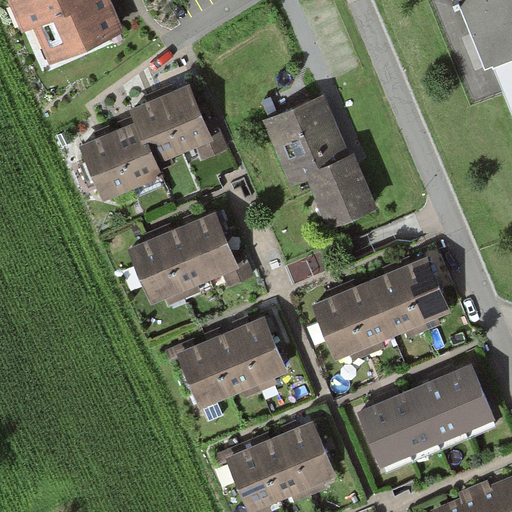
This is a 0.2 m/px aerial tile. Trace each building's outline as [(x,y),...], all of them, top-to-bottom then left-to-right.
[(112,25),(101,0),(10,0),(17,14),(32,8),(51,51),(112,25)] [(492,58),(511,50),(511,0),(461,0),(485,61),(492,58)] [(511,50),(492,58),(511,108),(511,50)] [(131,112),(147,151),(189,134),(203,128),(182,78),(126,101),(131,112)] [(349,147),(324,89),(263,116),(291,180),(308,173),(329,220),(377,200),(354,145),(349,147)] [(131,112),(78,135),(100,188),(154,166),(147,151),(131,112)] [(203,128),(189,134),(198,154),(220,144),(212,124),(203,128)] [(207,201),(126,237),(150,289),(159,285),(166,300),(196,286),(189,271),(213,261),(230,253),(207,201)] [(230,253),(213,261),(224,285),(249,273),(238,249),(230,253)] [(364,273),(386,325),(402,319),(407,330),(433,320),(428,308),(438,304),(417,252),(364,273)] [(364,273),(310,295),(332,347),(344,342),(349,352),(378,341),(374,330),(386,325),(364,273)] [(174,346),(198,402),(237,385),(240,390),(268,378),(266,373),(280,367),(257,312),(174,346)] [(489,416),(468,367),(360,411),(381,461),(489,416)] [(228,461),(249,511),(252,511),(267,506),(263,497),(286,487),(288,493),(317,481),(315,475),(329,469),(305,414),(214,452),(219,464),(228,461)] [(511,511),(511,473),(430,507),(431,511),(511,511)]
